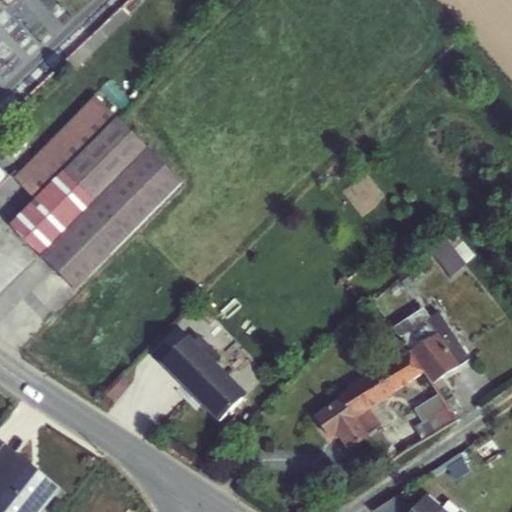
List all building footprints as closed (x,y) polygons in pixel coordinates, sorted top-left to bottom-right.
[(34,200),(9,226),(75,293),(182,185),(157,159),(168,146),(153,129),(139,142),(94,97),(14,177),(34,200)] [(0,186),(9,177),(0,167),(0,186)] [(455,274),(479,255),(460,230),(435,250),(455,274)] [(409,351),(439,392),(446,387),(443,381),(469,360),(438,314),(430,318),(423,309),(393,328),(409,351)] [(248,395),(188,338),(161,366),(219,424),(248,395)] [(439,392),(409,351),(381,369),(379,367),(347,387),(348,389),(337,397),(339,400),(314,419),(330,440),(335,436),(348,453),(364,443),(384,468),(399,458),(382,434),(392,426),(380,405),(415,382),(425,403),(414,411),(421,422),(413,429),(423,443),(457,422),(439,392)] [(43,511),(60,491),(4,445),(0,450),(0,511),(43,511)] [(446,511),(425,494),(409,511),(446,511)]
